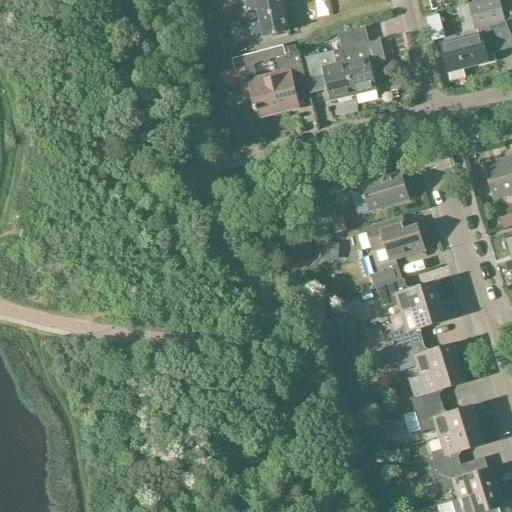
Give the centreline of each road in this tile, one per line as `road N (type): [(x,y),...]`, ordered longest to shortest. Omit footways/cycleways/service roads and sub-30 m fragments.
road 1 (residential): [(511,409),(431,109)]
road 2 (residential): [(261,151),(431,109)]
